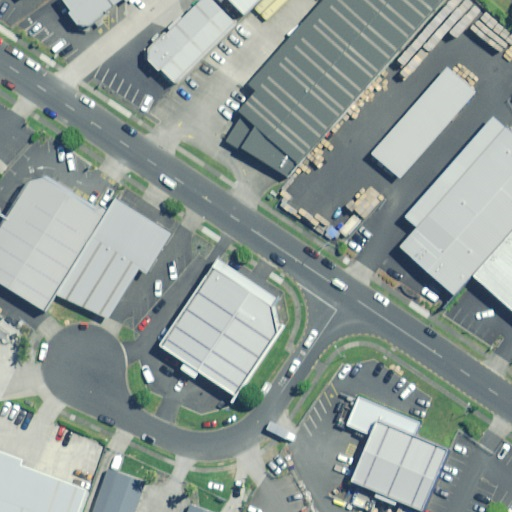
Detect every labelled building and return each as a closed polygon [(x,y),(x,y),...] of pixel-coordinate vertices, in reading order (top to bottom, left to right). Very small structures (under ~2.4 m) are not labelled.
[(68,0),(74,8),(71,10),(80,23),(91,24),(109,11),(108,9),(120,0),(68,0)] [(227,27),(200,0),(195,0),(134,63),(163,92),(227,27)] [(213,0),(234,21),(254,0),(213,0)] [(439,0),(331,0),(230,112),(234,119),(220,142),(279,179),(290,166),(439,0)] [(365,158),(391,181),(465,98),(439,75),(365,158)] [(511,145),(485,122),(398,220),(409,230),(391,250),(447,300),(465,280),(511,226),(511,145)] [(48,174),(32,177),(0,228),(0,278),(47,308),(107,211),(48,174)] [(119,196),(61,287),(112,314),(144,267),(149,270),(174,231),(119,196)] [(357,214),(363,220),(375,208),(369,202),(357,214)] [(328,208),(318,222),(328,229),(338,215),(328,208)] [(363,220),(357,214),(339,231),(345,238),(363,220)] [(511,226),(465,280),(511,320),(511,226)] [(266,310),(207,270),(153,351),(229,401),(272,337),(266,310)] [(412,423),(352,400),(340,429),(366,440),(347,490),(402,511),(418,511),(442,453),(406,439),(412,423)] [(84,511),(90,498),(0,468),(0,511),(84,511)] [(104,480),(94,511),(130,511),(137,490),(104,480)]
